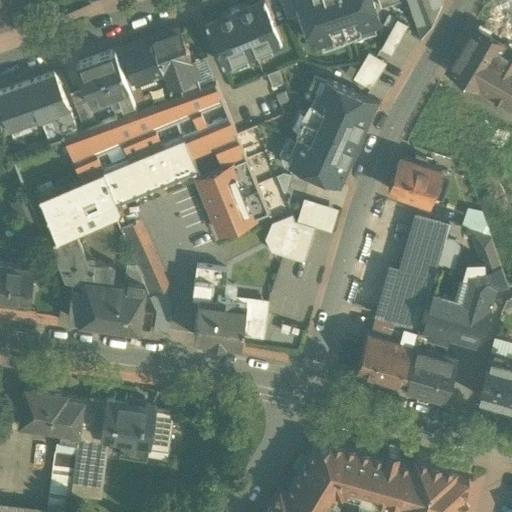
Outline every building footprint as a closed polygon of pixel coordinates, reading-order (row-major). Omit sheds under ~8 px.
[(265,0),(254,0),(238,7),(230,10),(204,21),(222,63),(234,59),(232,55),(244,51),(245,54),(258,49),(256,45),(268,41),(270,44),(281,39),(265,0)] [(297,0),(302,13),(312,44),(332,37),(331,33),(358,24),(359,28),(365,26),(379,21),(371,0),(297,0)] [(440,0),(407,0),(409,3),(420,38),(441,2),(440,0)] [(407,25),(396,19),(380,48),(391,54),(407,25)] [(511,41),(469,22),(447,74),(488,92),(477,92),(511,107),(511,41)] [(197,76),(178,26),(150,36),(162,70),(172,67),(178,83),(197,76)] [(150,36),(123,46),(136,80),(163,71),(162,70),(150,36)] [(114,49),(76,62),(92,102),(107,97),(113,103),(121,100),(122,104),(134,99),(130,89),(114,49)] [(386,63),(368,52),(353,77),(371,88),(386,63)] [(178,83),(172,67),(162,70),(163,71),(171,95),(200,85),(197,76),(178,83)] [(278,68),(266,73),(272,86),(283,81),(278,68)] [(54,70),(25,80),(39,115),(50,111),(56,127),(60,136),(64,134),(78,129),(74,120),(54,70)] [(375,99),(326,78),(320,91),(317,90),(313,99),(312,101),(298,133),(296,139),(292,148),(295,149),(290,160),(303,166),(338,182),(353,147),(354,147),(360,134),(359,134),(375,99)] [(25,80),(0,88),(0,103),(15,141),(33,135),(28,119),(39,115),(25,80)] [(64,134),(81,175),(103,166),(97,152),(123,141),(129,156),(162,142),(156,127),(175,120),(181,134),(183,133),(192,155),(214,146),(222,164),(231,161),(246,155),(215,80),(200,85),(171,95),(154,102),(137,108),(117,115),(96,122),(84,127),(78,129),(64,134)] [(149,90),(143,93),(140,85),(130,89),(134,99),(137,108),(154,102),(149,90)] [(82,88),(70,92),(84,127),(96,122),(82,88)] [(134,99),(122,104),(121,100),(113,103),(117,115),(137,108),(134,99)] [(103,166),(81,175),(55,186),(41,192),(39,193),(56,237),(76,228),(121,209),(115,196),(124,192),(135,188),(138,186),(149,182),(179,170),(189,166),(193,164),(195,163),(192,155),(183,133),(181,134),(162,142),(129,156),(103,166)] [(440,167),(400,153),(388,188),(428,202),(440,167)] [(268,210),(246,155),(231,161),(254,216),(268,210)] [(254,216),(231,161),(222,164),(199,174),(195,163),(193,164),(220,230),(254,216)] [(189,166),(179,170),(184,181),(193,177),(189,166)] [(36,181),(41,192),(55,186),(50,175),(36,181)] [(149,182),(138,186),(142,198),(153,193),(149,182)] [(135,188),(124,192),(128,203),(139,199),(135,188)] [(27,195),(12,201),(21,223),(35,218),(27,195)] [(470,228),(490,235),(482,210),(467,207),(461,225),(470,228)] [(304,260),(315,225),(294,219),(292,213),(272,221),(265,236),(272,250),(304,260)] [(414,221),(387,314),(406,319),(405,323),(417,327),(418,324),(428,288),(429,288),(446,232),(445,232),(414,221)] [(51,239),(56,253),(76,245),(81,257),(87,258),(76,228),(56,237),(51,239)] [(490,235),(470,228),(481,259),(485,270),(503,270),(490,235)] [(114,261),(87,258),(81,257),(76,245),(56,253),(65,276),(73,277),(72,278),(73,278),(71,288),(71,290),(67,317),(79,318),(101,321),(101,322),(116,324),(116,323),(138,326),(143,285),(142,285),(143,281),(135,263),(126,261),(123,283),(111,281),(114,261)] [(469,271),(485,270),(481,259),(466,259),(455,296),(461,297),(469,271)] [(34,265),(0,260),(0,295),(29,300),(34,265)] [(226,267),(196,262),(192,293),(199,294),(193,335),(240,341),(241,332),(263,335),(267,303),(233,298),(234,293),(223,291),(226,267)] [(469,271),(461,297),(455,296),(429,288),(428,288),(418,324),(419,324),(417,330),(438,336),(440,330),(480,343),(496,287),(508,284),(503,270),(485,270),(469,271)] [(162,289),(149,294),(155,307),(152,329),(167,331),(168,302),(162,289)] [(511,296),(506,298),(502,308),(511,303),(511,296)] [(400,339),(366,329),(355,367),(402,381),(413,342),(417,327),(405,323),(400,339)] [(511,340),(494,335),(488,354),(511,360),(511,340)] [(437,348),(425,344),(425,346),(413,342),(402,381),(443,393),(455,355),(437,349),(437,348)] [(511,366),(511,360),(488,354),(476,394),(502,401),(511,366)] [(511,366),(502,401),(511,404),(511,366)] [(67,390),(24,383),(18,422),(67,430),(70,410),(64,409),(66,394),(67,390)] [(83,397),(66,394),(64,409),(70,410),(67,430),(78,432),(83,397)] [(155,404),(106,396),(105,400),(100,435),(106,436),(122,438),(119,453),(146,458),(148,451),(149,443),(154,407),(155,404)] [(105,400),(83,397),(78,432),(75,452),(73,466),(73,468),(70,491),(98,495),(106,436),(100,435),(105,400)] [(174,410),(154,407),(149,443),(168,446),(172,425),(174,410)] [(327,442),(318,446),(314,443),(286,489),(285,490),(321,511),(324,511),(338,491),(344,488),(399,504),(397,511),(457,511),(460,504),(462,504),(465,494),(463,493),(468,477),(454,473),(456,465),(413,453),(411,461),(396,456),(398,449),(387,445),(385,453),(370,449),(369,451),(356,448),(357,445),(329,437),(327,442)] [(75,452),(54,449),(52,463),(73,466),(75,452)] [(321,511),(285,490),(286,489),(279,485),(262,511),(321,511)]
